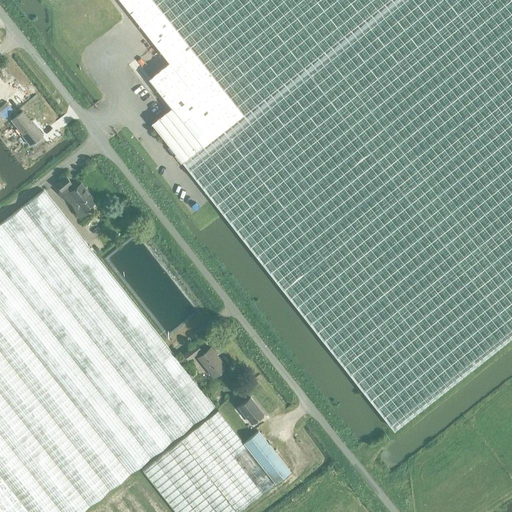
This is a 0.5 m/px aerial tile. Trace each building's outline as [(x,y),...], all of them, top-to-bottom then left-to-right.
[(511,0),(122,0),(170,61),(150,77),(173,106),(166,112),(176,125),(196,109),(216,135),(183,160),(395,428),(511,335),(511,0)] [(176,125),(166,112),(153,122),(177,152),(176,153),(182,161),(183,160),(216,135),(196,109),(176,125)] [(41,133),(34,125),(33,126),(21,111),(11,118),(23,132),(21,133),(29,143),(41,133)] [(80,182),(71,189),(67,185),(71,182),(66,176),(56,183),(60,189),(58,191),(69,201),(71,199),(73,202),(71,203),(79,217),(86,212),(84,209),(94,201),(80,182)] [(0,223),(0,511),(79,511),(215,405),(43,189),(0,223)] [(197,357),(212,376),(225,366),(209,346),(201,353),(198,350),(200,349),(196,344),(183,354),(188,359),(195,354),(197,357)] [(237,406),(251,423),(263,413),(249,396),(237,406)] [(176,511),(236,511),(275,482),(290,470),(259,430),(244,442),(218,410),(143,469),(176,511)]
